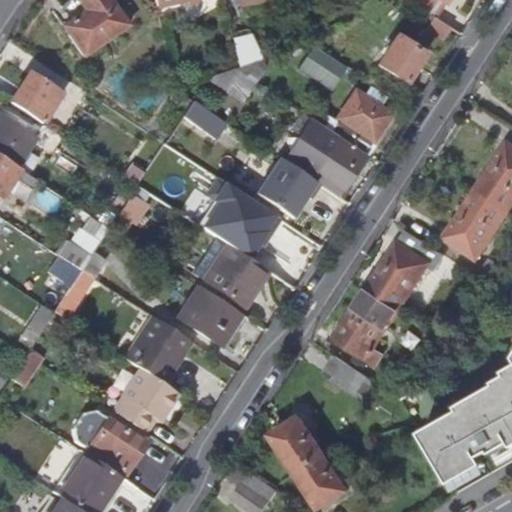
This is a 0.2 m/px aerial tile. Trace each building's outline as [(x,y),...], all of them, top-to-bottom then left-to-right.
[(130,21),(116,0),(61,0),(53,5),(86,50),(130,21)] [(435,9),(439,11),(446,0),(422,0),(430,5),(435,9)] [(435,9),(430,5),(427,11),(432,14),(435,9)] [(452,20),(439,11),(435,9),(432,14),(428,21),(445,31),(452,20)] [(380,57),(409,75),(426,46),(397,28),(380,57)] [(240,60),(263,52),(253,32),(235,35),(240,60)] [(314,47),(301,66),(331,88),(345,69),(314,47)] [(263,52),(240,60),(234,63),(254,76),(267,60),(263,52)] [(11,95),(43,116),(64,87),(30,66),(11,95)] [(366,148),(367,148),(392,106),(359,85),(332,126),(366,148)] [(194,95),(168,135),(169,136),(142,178),(160,189),(166,181),(178,188),(204,147),(188,137),(200,118),(216,128),(225,115),(194,95)] [(0,110),(0,148),(17,160),(37,130),(2,107),(0,110)] [(366,148),(332,126),(329,124),(312,113),(286,155),(302,166),(308,157),(345,181),(366,148)] [(511,139),(481,186),(511,205),(511,139)] [(21,163),(17,160),(0,148),(0,192),(1,193),(21,163)] [(295,218),(319,182),(279,156),(255,192),(295,218)] [(511,208),(511,205),(481,186),(449,233),(481,254),(511,208)] [(132,190),(124,201),(127,203),(116,221),(128,229),(147,200),(132,190)] [(372,284),(403,305),(442,246),(411,226),(372,284)] [(271,266),(218,231),(195,267),(205,273),(248,301),(271,266)] [(58,248),(83,264),(92,249),(68,233),(58,248)] [(508,289),(511,283),(511,266),(494,255),(483,272),(508,289)] [(83,264),(57,303),(70,311),(96,273),(83,264)] [(242,309),(200,281),(181,311),(224,338),(242,309)] [(403,305),(372,284),(340,331),(382,359),(388,350),(378,343),(403,305)] [(32,342),(56,305),(45,298),(22,335),(32,342)] [(142,364),(164,379),(168,374),(137,354),(150,335),(161,343),(164,339),(177,348),(187,332),(153,310),(125,353),(142,364)] [(137,354),(168,374),(174,365),(168,360),(177,348),(164,339),(161,343),(150,335),(137,354)] [(378,375),(341,350),(329,369),(367,393),(378,375)] [(113,406),(145,428),(161,404),(165,407),(178,387),(164,379),(142,364),(113,406)] [(421,430),(452,481),(478,467),(474,460),(489,451),(500,445),(501,448),(511,443),(511,442),(511,364),(505,369),(507,373),(494,380),(496,383),(472,397),(475,401),(421,430)] [(74,432),(125,466),(144,437),(92,403),(81,405),(71,420),(74,432)] [(309,465),(324,455),(301,420),(274,437),(297,473),(309,465)] [(120,470),(84,447),(57,489),(92,511),(120,470)] [(493,458),(489,451),(474,460),(478,467),(493,458)] [(309,465),(297,473),(322,511),(349,493),(324,455),(309,465)] [(238,496),(264,511),(265,511),(274,496),(247,480),(238,496)] [(82,511),(57,495),(45,511),(82,511)]
